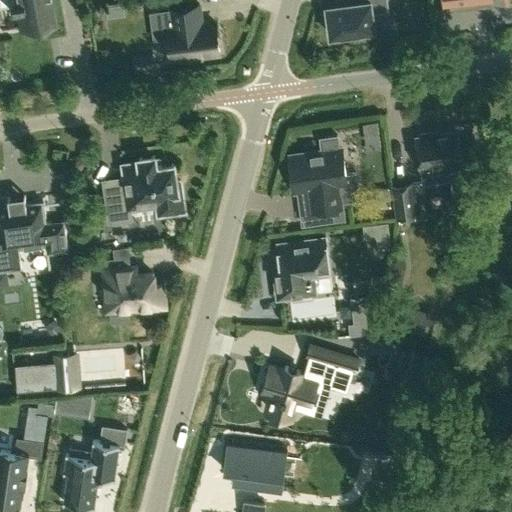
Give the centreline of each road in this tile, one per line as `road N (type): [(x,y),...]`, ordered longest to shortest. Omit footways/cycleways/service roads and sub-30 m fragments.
road 1 (residential): [(263,94),(155,511)]
road 2 (residential): [(0,129),(263,94)]
road 3 (residential): [(263,94),(511,61)]
